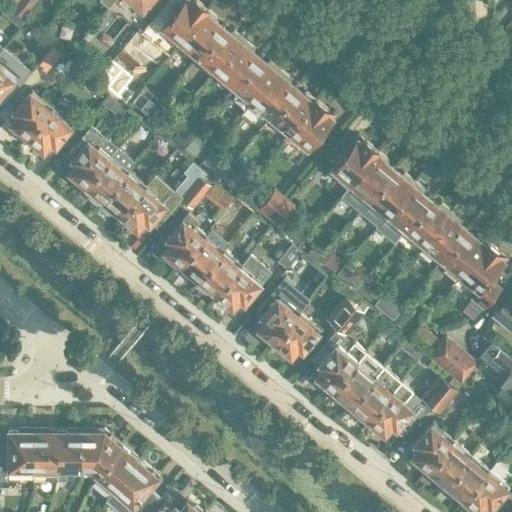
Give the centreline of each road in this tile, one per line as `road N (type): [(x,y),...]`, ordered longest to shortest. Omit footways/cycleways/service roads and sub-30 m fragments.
road 1 (residential): [(416,511),(0,169)]
road 2 (residential): [(73,348),(268,511)]
road 3 (secondary): [(511,121),(364,0)]
